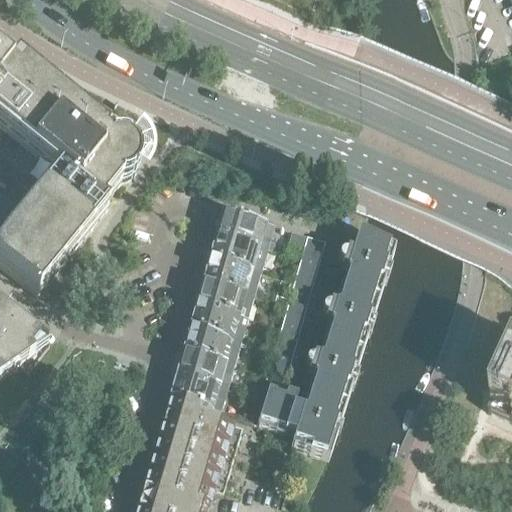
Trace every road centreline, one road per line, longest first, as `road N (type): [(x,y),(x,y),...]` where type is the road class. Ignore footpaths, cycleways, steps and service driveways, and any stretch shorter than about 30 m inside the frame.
road 1 (secondary): [(41,0),(103,45),(511,227)]
road 2 (secondary): [(511,161),(154,0)]
road 3 (residential): [(164,361),(46,322),(0,289)]
road 4 (residential): [(212,207),(189,191),(168,205),(163,226),(182,269),(180,313)]
road 5 (residential): [(123,511),(164,361)]
